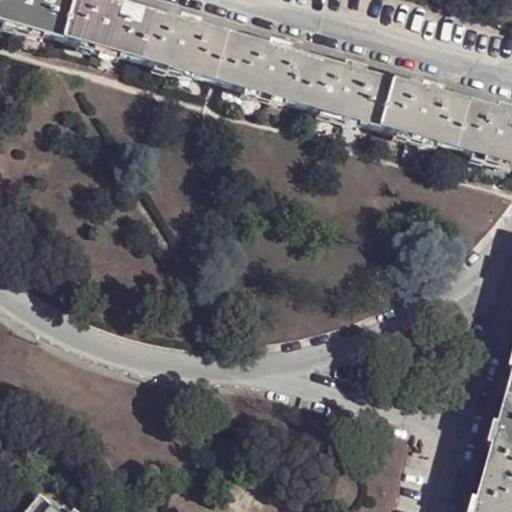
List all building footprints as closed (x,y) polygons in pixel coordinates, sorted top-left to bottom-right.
[(0,0),(0,28),(55,44),(69,0),(0,0)] [(122,62),(131,65),(146,21),(120,13),(123,7),(100,0),(98,8),(71,0),(69,0),(55,44),(122,62)] [(131,65),(211,87),(223,42),(196,35),(197,28),(177,22),(174,29),(146,21),(131,65)] [(215,88),(220,89),(234,46),(228,44),(223,42),(211,87),(215,88)] [(220,89),(299,111),(312,69),(285,59),(288,54),(265,47),(263,52),(234,46),(220,89)] [(299,111),(374,133),(386,89),(360,81),(362,74),(342,68),(339,77),(312,69),(299,111)] [(374,133),(451,155),(463,112),(437,103),(439,97),(417,90),(415,97),(386,89),(374,133)] [(451,155),(511,172),(511,124),(511,123),(511,116),(493,111),(490,118),(463,112),(451,155)] [(495,451),(488,477),(511,484),(511,402),(508,401),(501,428),(495,426),(487,447),(495,451)] [(511,511),(511,484),(488,477),(480,503),(474,501),(470,511),(511,511)] [(81,511),(52,488),(32,511),(81,511)]
